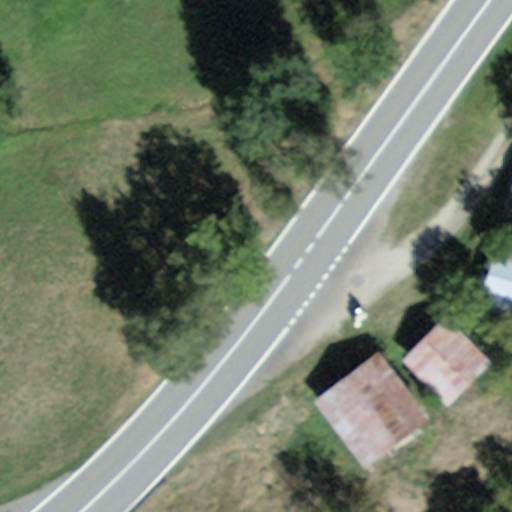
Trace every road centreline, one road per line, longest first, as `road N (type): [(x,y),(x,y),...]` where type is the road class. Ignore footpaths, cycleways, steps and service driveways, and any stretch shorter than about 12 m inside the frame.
road 1 (primary): [(79,511),(201,385),(486,0)]
road 2 (track): [(266,303),(453,239),(511,154)]
